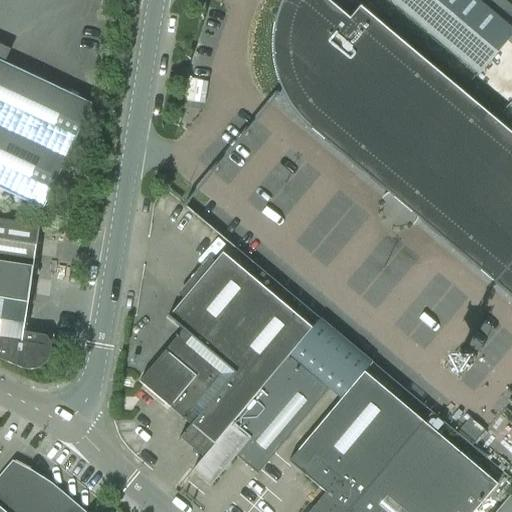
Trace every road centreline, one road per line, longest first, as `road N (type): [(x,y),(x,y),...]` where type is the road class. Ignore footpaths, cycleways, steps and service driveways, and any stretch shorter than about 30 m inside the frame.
road 1 (tertiary): [(72,413),(89,391),(100,346),(155,0)]
road 2 (unclassified): [(72,413),(83,444),(161,511)]
